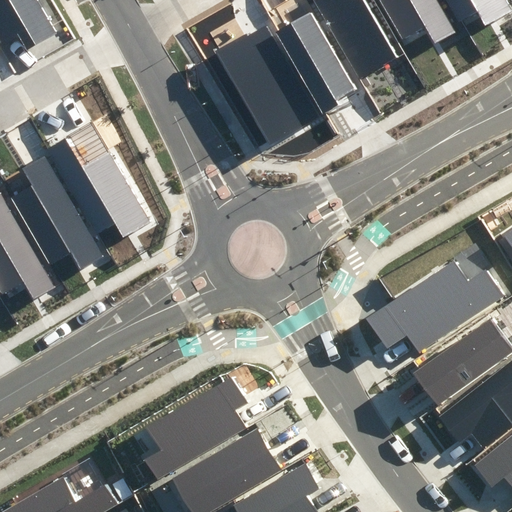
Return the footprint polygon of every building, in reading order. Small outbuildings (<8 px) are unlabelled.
[(28,49),(55,33),(36,0),(0,0),(0,40),(2,43),(18,33),(28,49)] [(313,0),(360,79),(398,57),(364,0),(313,0)] [(434,43),(454,31),(436,0),(382,0),(404,38),(425,26),(434,43)] [(484,24),(510,9),(504,0),(445,0),(457,20),(475,10),(484,24)] [(357,89),(312,10),(275,31),(323,114),(339,105),(337,101),(357,89)] [(319,116),(266,26),(248,36),(247,33),(216,51),(270,144),(319,116)] [(123,237),(149,223),(109,154),(85,167),(69,138),(47,150),(96,235),(115,224),(123,237)] [(49,264),(70,252),(80,269),(101,256),(43,157),(23,169),(33,187),(12,200),(49,264)] [(0,291),(2,295),(24,283),(33,298),(54,287),(0,191),(0,291)] [(511,228),(503,234),(511,248),(511,228)] [(506,295),(487,268),(468,281),(454,260),(367,319),(387,348),(407,335),(419,353),(506,295)] [(437,406),(511,350),(511,344),(491,316),(414,374),(437,406)] [(511,361),(439,417),(458,443),(472,432),(484,448),(511,426),(511,361)] [(157,481),(246,429),(235,410),(247,402),(232,377),(147,427),(162,451),(145,461),(157,481)] [(192,511),(210,511),(283,470),(259,429),(173,479),(192,511)] [(511,482),(511,435),(475,465),(492,485),(505,474),(511,482)] [(318,511),(309,495),(321,488),(306,463),(234,505),(237,511),(318,511)] [(105,511),(119,504),(107,483),(81,498),(67,475),(3,511),(105,511)]
